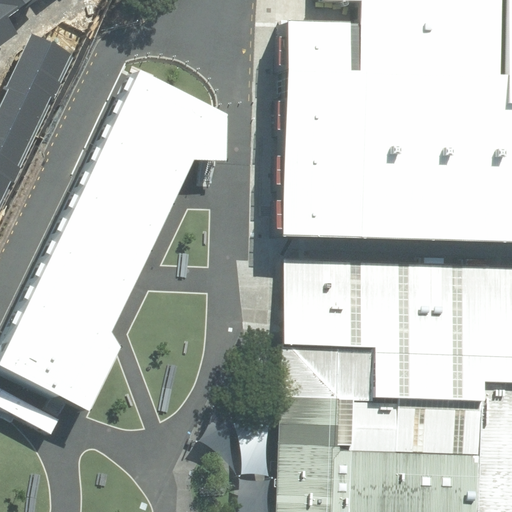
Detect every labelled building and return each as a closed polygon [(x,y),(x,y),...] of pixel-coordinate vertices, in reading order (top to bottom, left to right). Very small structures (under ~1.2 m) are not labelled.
[(511,0),(316,0),(316,3),(351,4),(349,29),(273,28),(268,242),(511,248),(511,0)] [(0,193),(5,190),(0,183),(0,141),(13,132),(0,114),(0,77),(43,45),(16,7),(0,18),(0,193)] [(127,65),(0,327),(0,404),(41,426),(56,397),(77,408),(110,344),(101,329),(187,154),(212,157),(217,110),(127,65)] [(511,511),(511,259),(286,251),(276,511),(511,511)] [(0,511),(136,511),(144,496),(0,426),(0,511)]
